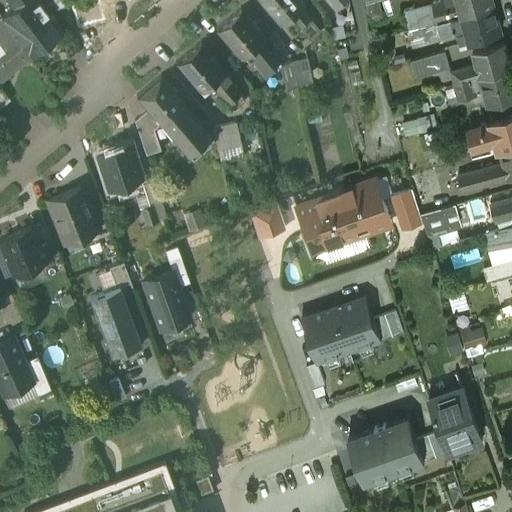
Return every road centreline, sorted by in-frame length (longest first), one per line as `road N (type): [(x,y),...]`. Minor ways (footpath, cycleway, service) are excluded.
road 1 (residential): [(390,265),(276,305),(324,445),(226,479),(237,511)]
road 2 (residential): [(194,0),(0,178)]
